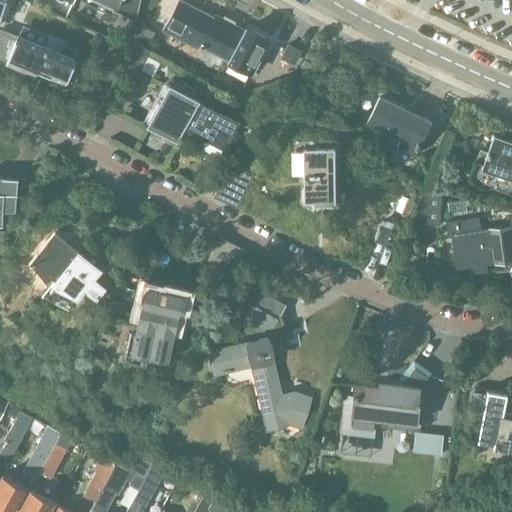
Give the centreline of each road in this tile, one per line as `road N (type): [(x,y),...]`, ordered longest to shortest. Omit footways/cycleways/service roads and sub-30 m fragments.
road 1 (residential): [(511,334),(468,335),(417,318),(0,111)]
road 2 (secondary): [(327,0),(511,89)]
